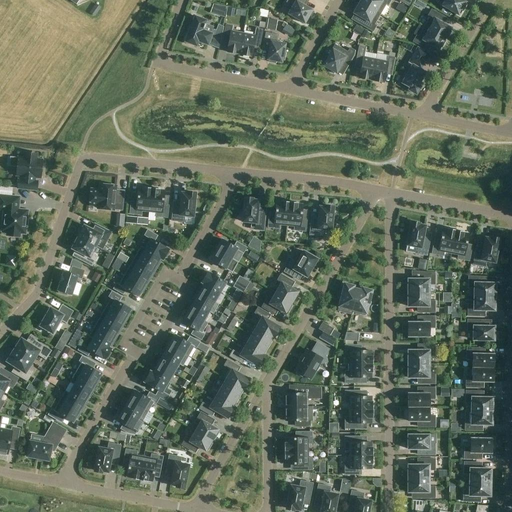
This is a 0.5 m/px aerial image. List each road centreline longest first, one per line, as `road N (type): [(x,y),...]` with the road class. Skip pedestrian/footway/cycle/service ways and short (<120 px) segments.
road 1 (residential): [(389,511),(393,196)]
road 2 (residential): [(374,192),(266,382)]
road 3 (residential): [(0,333),(38,291),(81,158)]
road 4 (residential): [(232,173),(81,158)]
road 5 (residential): [(61,484),(134,352)]
road 6 (residential): [(507,511),(511,363)]
road 7 (residential): [(266,382),(195,510)]
road 8 (residential): [(374,192),(232,173)]
road 9 (residential): [(195,510),(61,484)]
road 10 (residential): [(291,89),(423,117)]
road 11 (residential): [(489,0),(423,117)]
road 12 (residential): [(160,65),(291,89)]
road 13 (residential): [(268,511),(266,382)]
road 14 (residential): [(176,281),(232,173)]
road 15 (residential): [(511,218),(393,196)]
